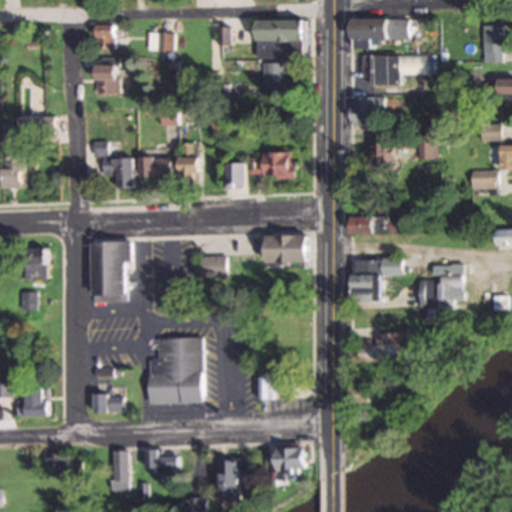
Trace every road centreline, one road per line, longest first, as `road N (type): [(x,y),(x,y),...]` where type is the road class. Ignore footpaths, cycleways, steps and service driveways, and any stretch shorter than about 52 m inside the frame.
road 1 (secondary): [(341,0),(334,475)]
road 2 (residential): [(70,436),(68,14)]
road 3 (residential): [(0,15),(341,1)]
road 4 (residential): [(0,219),(333,205)]
road 5 (residential): [(70,436),(332,428)]
